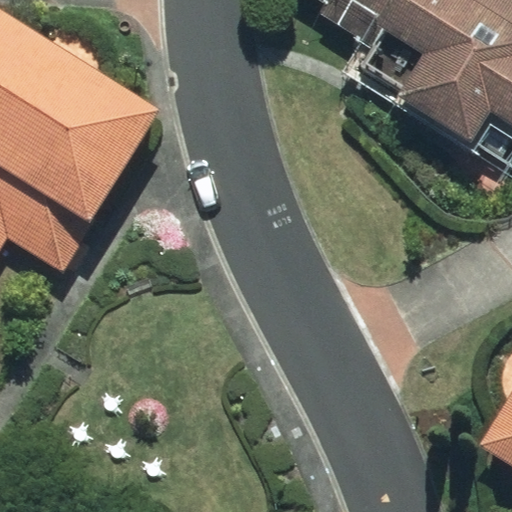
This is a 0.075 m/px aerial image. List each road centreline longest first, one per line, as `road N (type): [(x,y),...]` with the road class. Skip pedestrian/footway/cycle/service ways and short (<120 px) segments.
road 1 (residential): [(206,0),(231,139),(275,258),(330,360)]
road 2 (residential): [(511,261),(330,360)]
road 3 (residential): [(330,360),(389,511)]
